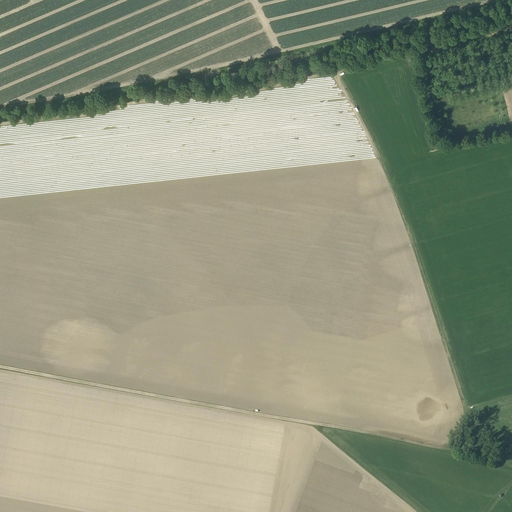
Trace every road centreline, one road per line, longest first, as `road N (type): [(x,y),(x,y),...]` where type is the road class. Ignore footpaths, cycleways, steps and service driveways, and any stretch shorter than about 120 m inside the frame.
road 1 (track): [(444,449),(0,365)]
road 2 (track): [(444,449),(467,413),(442,337),(445,312),(371,128),(328,65)]
road 3 (track): [(318,423),(422,511)]
